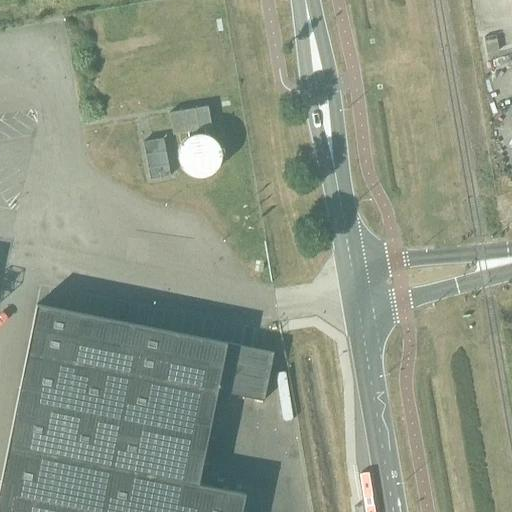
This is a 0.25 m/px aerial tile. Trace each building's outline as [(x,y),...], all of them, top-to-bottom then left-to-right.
[(498,50),(495,34),(483,36),(486,52),(498,50)] [(211,127),(208,105),(168,112),(172,134),(211,127)] [(209,135),(207,134),(204,133),(200,132),(198,132),(194,133),(191,134),(189,135),(187,136),(185,137),(183,139),(181,142),(179,144),(179,145),(178,147),(177,148),(177,150),(176,153),(176,156),(177,159),(177,160),(177,161),(178,163),(180,167),(181,169),(183,171),(185,173),(187,174),(190,176),(193,177),(195,177),(197,178),(200,178),(203,177),(206,177),(209,175),(211,174),(214,172),(216,170),(217,169),(219,167),(220,164),(220,163),(221,161),(221,159),(222,156),(222,154),(222,152),(221,150),(221,148),(220,147),(219,145),(218,143),(216,140),(214,138),(212,136),(209,135)] [(170,175),(163,137),(142,141),(149,179),(170,175)] [(0,511),(240,511),(245,493),(198,483),(216,390),(263,400),(273,352),(36,304),(0,480),(0,511)] [(201,334),(263,342),(265,325),(203,317),(201,334)]
